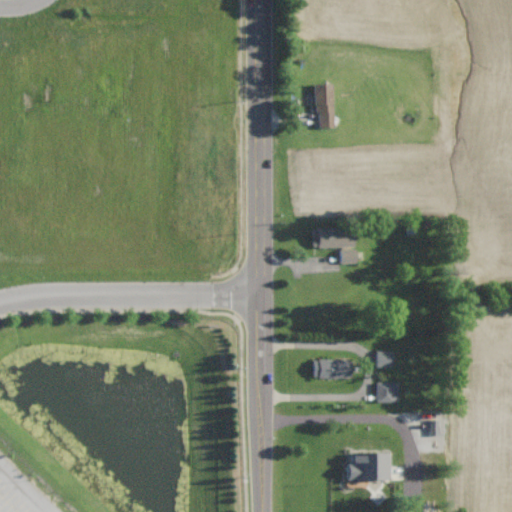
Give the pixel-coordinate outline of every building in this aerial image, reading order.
[(315,128),(333,127),(332,83),(314,83),(315,128)] [(310,229),(310,248),(353,247),(353,228),(310,229)] [(339,249),(339,264),(355,263),(355,249),(339,249)] [(392,366),(392,350),(375,351),(375,367),(392,366)] [(312,378),(347,377),(347,358),(311,359),(312,378)] [(393,402),(393,386),(376,385),(375,402),(393,402)] [(388,480),(389,453),(348,452),(347,479),(388,480)]
